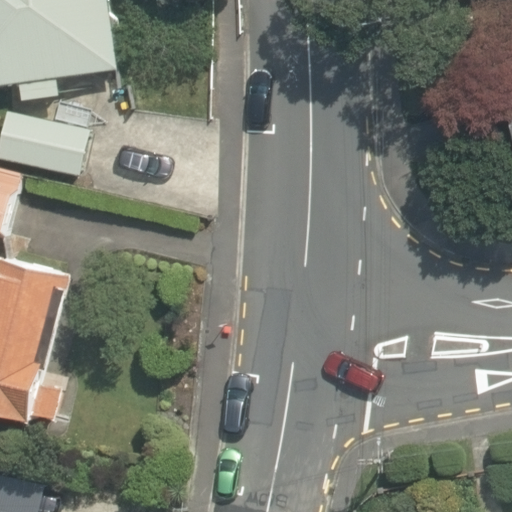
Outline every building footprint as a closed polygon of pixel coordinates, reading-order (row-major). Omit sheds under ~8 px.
[(121,62),(112,0),(0,0),(0,78),(21,76),(24,98),(69,92),(66,70),(121,62)] [(10,108),(1,157),(85,172),(94,123),(10,108)] [(511,170),(511,111),(492,116),(506,172),(511,170)] [(0,226),(5,227),(19,167),(0,162),(0,226)] [(0,408),(37,419),(46,384),(75,284),(81,262),(12,243),(6,265),(0,262),(0,408)] [(0,511),(3,511),(27,511),(31,500),(0,491),(0,511)]
